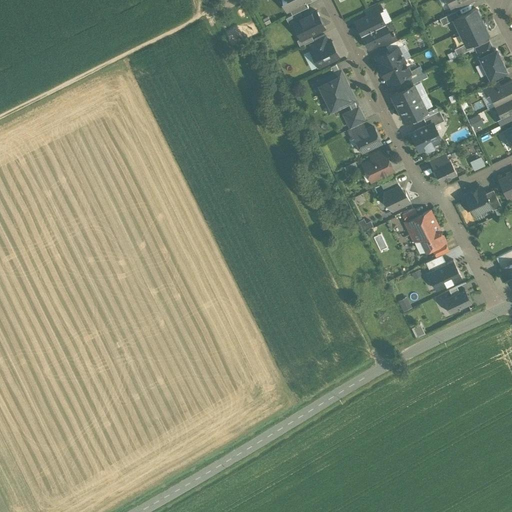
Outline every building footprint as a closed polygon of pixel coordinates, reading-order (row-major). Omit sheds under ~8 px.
[(281,0),(286,10),(289,9),(305,1),(306,0),(281,0)] [(472,0),(461,0),(455,3),(458,9),(473,1),(472,0)] [(305,1),(289,9),(292,14),(299,10),(308,6),(305,1)] [(378,3),(364,9),(367,15),(375,11),(376,11),(381,9),(378,3)] [(458,16),(454,18),(454,19),(460,30),(481,20),(478,14),(480,14),(477,9),(475,9),(474,8),(458,16)] [(292,14),(285,17),(288,23),(292,22),(292,21),(302,16),(299,10),(292,14)] [(302,16),(292,21),(292,22),(300,37),(301,38),(310,34),(324,27),(315,10),(302,16)] [(455,10),(439,18),(442,25),(454,19),(454,18),(458,16),(455,10)] [(367,15),(355,21),(361,34),(384,22),(381,16),(378,17),(376,11),(375,11),(367,15)] [(481,20),(460,30),(466,42),(466,43),(470,41),(487,33),(486,31),(488,30),(485,25),(483,26),(481,20)] [(384,22),(361,34),(368,46),(380,41),(388,36),(385,30),(388,29),(384,22)] [(393,33),(388,36),(380,41),(383,46),(385,45),(396,39),(393,33)] [(310,34),(301,38),(300,37),(296,39),(299,46),(309,41),(313,39),(310,34)] [(313,39),(309,41),(312,48),(327,40),(324,34),(313,39)] [(396,39),(385,45),(388,50),(397,46),(403,44),(399,37),(396,39)] [(312,48),(310,49),(318,65),(338,56),(330,39),(327,40),(312,48)] [(489,39),(474,47),(479,57),(480,57),(479,56),(494,49),(489,39)] [(466,42),(454,48),(457,55),(473,47),(470,41),(466,43),(466,42)] [(388,50),(376,56),(379,63),(378,63),(381,69),(403,59),(397,46),(388,50)] [(494,49),(479,56),(480,57),(490,77),(506,69),(496,48),(494,49)] [(403,59),(381,69),(384,75),(385,75),(388,81),(401,76),(409,71),(409,70),(403,59)] [(334,74),(340,71),(336,64),(330,67),(334,74)] [(409,71),(401,76),(403,81),(410,78),(419,73),(416,66),(409,70),(409,71)] [(354,100),(340,71),(334,74),(315,83),(329,112),(348,103),(354,100)] [(403,81),(395,85),(398,91),(413,84),(410,78),(403,81)] [(511,79),(500,86),(489,91),(489,92),(495,104),(511,95),(511,79)] [(497,80),(483,87),(486,94),(489,92),(489,91),(500,86),(497,80)] [(398,91),(391,94),(398,107),(419,96),(413,84),(398,91)] [(511,95),(495,104),(501,116),(501,117),(511,111),(511,95)] [(419,96),(398,107),(404,119),(410,116),(425,109),(419,96)] [(357,107),(354,100),(348,103),(351,110),(357,107)] [(364,121),(357,107),(351,110),(344,113),(351,128),(362,122),(364,121)] [(425,109),(410,116),(413,122),(423,117),(428,114),(425,109)] [(439,109),(428,114),(423,117),(426,124),(433,121),(434,124),(444,119),(439,109)] [(511,111),(501,117),(501,116),(497,118),(501,124),(511,118),(511,111)] [(475,127),(484,122),(479,112),(470,118),(475,127)] [(426,124),(414,130),(412,136),(419,149),(425,146),(426,149),(433,145),(432,143),(438,139),(434,131),(437,130),(434,124),(433,121),(426,124)] [(351,128),(347,130),(351,138),(354,136),(354,135),(365,129),(362,122),(351,128)] [(365,129),(354,135),(354,136),(362,151),(380,142),(372,126),(365,129)] [(383,148),(371,154),(373,159),(383,155),(386,153),(383,148)] [(445,152),(429,159),(432,167),(448,159),(445,152)] [(373,159),(365,164),(372,179),(390,170),(387,162),(388,162),(387,159),(385,159),(383,155),(373,159)] [(448,159),(432,167),(439,181),(456,172),(449,158),(448,159)] [(476,169),(484,165),(480,158),(472,162),(476,169)] [(511,172),(499,179),(507,196),(511,193),(511,172)] [(395,177),(381,184),(384,191),(399,184),(395,177)] [(384,191),(384,192),(383,200),(392,210),(410,201),(405,192),(402,191),(399,184),(384,191)] [(482,187),(476,189),(475,189),(475,190),(472,191),(471,191),(471,192),(465,195),(474,213),(490,205),(491,205),(485,193),(482,187)] [(493,189),(485,193),(491,205),(490,205),(492,209),(500,205),(493,189)] [(411,202),(386,213),(388,217),(412,206),(411,202)] [(413,208),(403,213),(405,219),(416,214),(413,208)] [(430,210),(405,222),(411,233),(413,232),(417,240),(414,241),(419,252),(425,249),(425,250),(432,246),(443,241),(444,240),(430,210)] [(443,241),(432,246),(437,256),(441,254),(448,251),(443,241)] [(511,249),(496,257),(501,268),(511,262),(511,249)] [(437,256),(425,262),(430,271),(446,263),(441,254),(437,256)] [(430,271),(427,272),(435,289),(462,277),(453,259),(446,263),(430,271)] [(511,262),(501,268),(504,273),(502,273),(505,281),(507,280),(510,286),(511,284),(511,262)] [(451,295),(459,292),(456,286),(449,290),(451,295)] [(450,313),(471,303),(464,289),(459,292),(451,295),(443,299),(450,313)] [(403,311),(412,307),(407,296),(398,301),(403,311)] [(412,330),(416,339),(425,334),(420,326),(412,330)]
